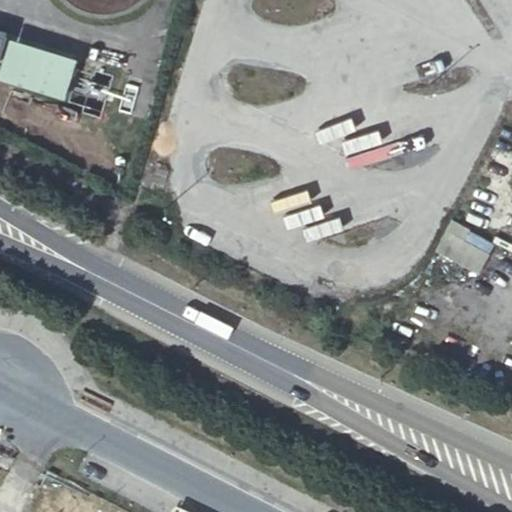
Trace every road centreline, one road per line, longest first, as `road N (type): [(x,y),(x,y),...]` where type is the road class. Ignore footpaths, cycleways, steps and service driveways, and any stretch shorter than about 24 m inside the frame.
road 1 (secondary): [(295,378),(0,223)]
road 2 (unclassified): [(0,386),(240,511)]
road 3 (secondary): [(295,378),(328,407),(511,510)]
road 4 (secondary): [(511,463),(339,384),(295,378)]
road 5 (unknown): [(505,72),(371,0)]
